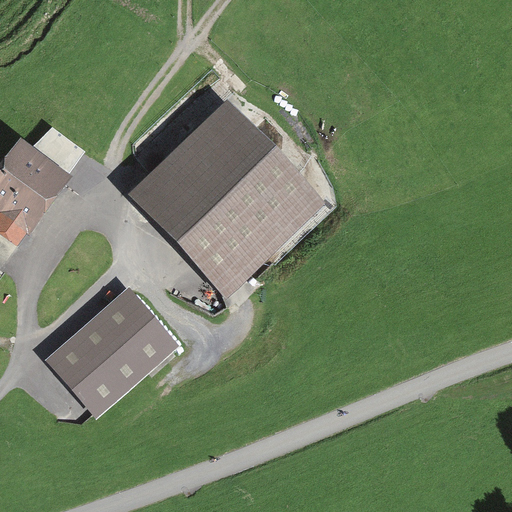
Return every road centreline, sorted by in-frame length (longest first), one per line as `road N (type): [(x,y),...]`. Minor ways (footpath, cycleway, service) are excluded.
road 1 (tertiary): [(99,511),(511,355)]
road 2 (track): [(109,219),(110,170),(123,134),(226,0)]
